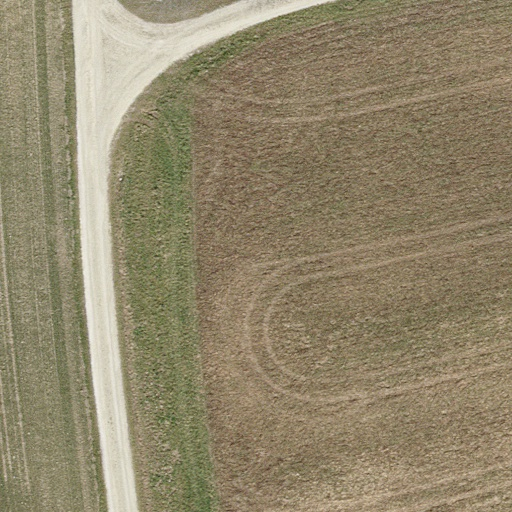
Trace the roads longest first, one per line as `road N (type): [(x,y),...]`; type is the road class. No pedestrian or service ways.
road 1 (track): [(126,511),(98,259),(95,63)]
road 2 (track): [(95,63),(171,45),(289,0)]
